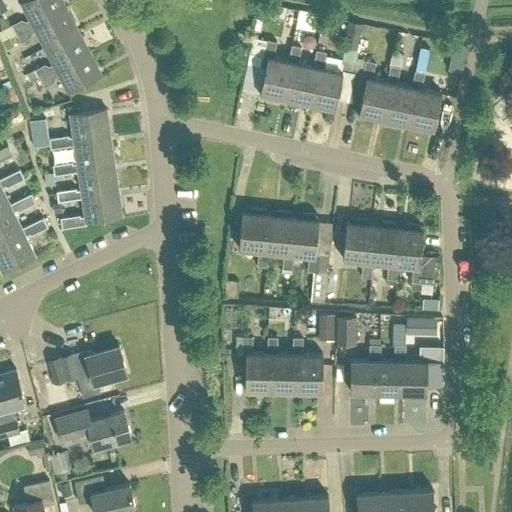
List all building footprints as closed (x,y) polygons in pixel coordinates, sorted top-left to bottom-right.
[(11,23),(16,32),(66,6),(62,0),(21,0),(20,1),(28,17),(26,19),(21,18),(11,23)] [(258,10),(261,10),(267,12),(269,2),(260,0),(258,10)] [(66,6),(16,32),(16,33),(20,41),(31,35),(32,31),(35,29),(43,46),(77,28),(66,6)] [(297,18),(295,25),(304,27),(308,10),(299,8),(299,9),(297,18)] [(358,49),(363,22),(348,19),(342,46),(358,49)] [(35,68),(39,76),(89,50),(77,28),(43,46),(52,62),(49,64),(44,63),(35,68)] [(16,33),(2,40),(6,48),(20,41),(16,33)] [(253,35),(242,87),(259,91),(262,91),(261,96),(262,97),(262,96),(275,98),(276,94),(284,96),(292,58),(288,57),(274,54),(277,40),(267,38),(253,35)] [(292,58),(284,96),(285,96),(287,97),(286,101),(287,102),(287,101),(300,103),(300,99),(310,101),(318,63),(313,62),(299,59),(302,45),(291,43),(288,57),(292,58)] [(318,63),(310,101),(311,102),(310,107),(311,107),(312,106),(324,108),(325,105),(336,107),(344,69),(339,68),(341,58),(326,55),(327,50),(324,50),(316,48),(313,62),(318,63)] [(89,50),(39,76),(44,85),(54,80),(55,76),(58,74),(67,91),(101,73),(89,50)] [(358,112),(361,112),(360,117),(361,117),(361,116),(374,119),(374,115),(383,117),(392,79),(387,78),(373,75),(376,60),(366,58),(357,56),(354,71),(366,74),(358,112)] [(392,79),(383,117),(385,117),(384,122),(385,123),(386,122),(398,124),(399,120),(409,122),(417,84),(412,83),(398,80),(401,66),(390,64),(387,78),(392,79)] [(34,68),(26,72),(30,80),(38,76),(34,68)] [(417,84),(409,122),(410,123),(409,128),(410,128),(410,127),(423,129),(423,126),(434,128),(442,90),(422,86),(425,71),(415,69),(412,83),(417,84)] [(1,82),(4,89),(12,85),(10,79),(1,82)] [(12,85),(4,89),(9,102),(17,98),(12,85)] [(511,100),(501,90),(486,105),(497,116),(511,101),(511,100)] [(73,134),(68,135),(68,133),(48,136),(50,146),(74,142),(73,139),(110,134),(106,107),(70,112),(73,134)] [(76,161),(72,162),(72,159),(52,162),(54,173),(78,169),(77,166),(114,161),(110,134),(73,139),(74,142),(76,161)] [(0,158),(12,153),(8,143),(0,146),(0,158)] [(80,188),(76,188),(76,185),(56,188),(58,200),(82,196),(81,193),(118,187),(114,161),(77,166),(78,169),(80,188)] [(0,209),(11,204),(9,201),(1,184),(4,182),(6,186),(24,177),(19,167),(0,176),(0,209)] [(46,183),(54,182),(52,171),(45,172),(46,183)] [(81,193),(82,196),(84,214),(80,214),(80,212),(60,215),(61,226),(86,223),(86,219),(122,214),(118,187),(81,193)] [(11,204),(0,209),(0,239),(23,229),(21,225),(13,209),(17,207),(18,210),(36,201),(31,191),(9,201),(11,204)] [(61,200),(52,201),(54,211),(62,210),(61,200)] [(267,264),(268,249),(263,249),(267,212),(267,207),(266,207),(266,208),(253,206),(253,210),(242,209),(238,246),(258,248),(257,263),(267,264)] [(263,249),(268,249),(283,251),(282,266),(292,267),(293,252),(288,251),(292,214),(292,209),(291,209),(291,210),(278,209),(278,213),(267,212),(263,249)] [(308,254),(307,269),(313,270),(310,298),(324,299),(329,244),(316,243),(319,217),(317,217),(317,212),(316,212),(316,213),(303,211),(303,215),(292,214),(288,251),(293,252),(308,254)] [(23,229),(0,239),(0,269),(0,270),(35,253),(25,233),(29,231),(30,234),(48,225),(43,215),(21,225),(23,229)] [(346,220),(343,257),(362,259),(361,275),(370,276),(372,261),(372,260),(368,259),(372,222),(371,222),(371,217),(370,217),(370,218),(357,217),(357,221),(346,220)] [(372,222),(368,259),(372,260),(387,261),(387,263),(386,277),(396,278),(398,262),(394,262),(398,225),(396,224),(396,219),(395,219),(395,220),(382,219),(382,223),(375,222),(372,222)] [(398,225),(394,262),(398,262),(412,263),(412,265),(411,280),(412,280),(434,282),(434,255),(421,254),(423,227),(421,227),(421,222),(420,222),(420,223),(407,221),(407,225),(398,225)] [(225,278),(224,294),(237,295),(238,279),(225,278)] [(422,297),(422,308),(438,308),(438,298),(422,297)] [(267,310),(267,320),(277,320),(277,309),(267,310)] [(320,312),(319,333),(332,333),(333,312),(320,312)] [(338,314),(337,342),(354,343),(355,314),(338,314)] [(397,329),(408,330),(408,317),(397,317),(397,329)] [(244,387),(246,387),(246,392),(247,392),(247,391),(260,392),(260,388),(270,388),(271,350),(266,350),(251,350),(252,335),(242,335),(241,352),(245,352),(244,387)] [(271,350),(270,388),(271,388),(271,393),(272,393),(272,392),(285,392),(285,388),(295,388),(296,351),(292,351),(276,351),(276,336),(267,335),(266,350),(271,350)] [(296,351),(295,388),(296,388),(296,394),(297,394),(297,393),(310,393),(310,389),(321,389),(322,351),(302,351),(302,336),(292,336),(292,351),(296,351)] [(54,382),(63,379),(78,375),(84,396),(97,392),(101,388),(99,381),(128,373),(120,342),(84,353),(83,349),(48,359),(54,382)] [(350,389),(375,390),(376,358),(380,358),(380,343),(369,343),(369,358),(351,357),(350,389)] [(376,358),(375,390),(401,390),(401,358),(404,358),(405,343),(394,343),(393,358),(380,358),(376,358)] [(401,358),(401,390),(426,391),(426,383),(441,383),(442,344),(419,343),(419,358),(404,358),(401,358)] [(243,363),(243,354),(234,354),(234,363),(243,363)] [(15,367),(0,370),(0,408),(7,432),(7,434),(20,431),(19,429),(14,409),(26,405),(15,367)] [(91,417),(88,405),(54,415),(62,442),(91,434),(94,446),(132,435),(124,408),(91,417)] [(20,431),(7,434),(10,444),(29,439),(26,427),(19,429),(20,431)] [(37,455),(44,453),(41,437),(27,441),(30,452),(36,451),(37,455)] [(50,453),(55,471),(69,468),(64,449),(50,453)] [(104,487),(101,473),(73,479),(77,500),(90,496),(94,511),(111,511),(134,507),(128,481),(104,487)] [(12,502),(13,511),(42,511),(41,502),(52,500),(47,477),(21,483),(25,500),(12,502)] [(61,494),(72,491),(69,479),(58,481),(61,494)] [(433,511),(431,485),(406,487),(407,511),(433,511)] [(381,511),(407,511),(406,487),(380,489),(381,511)] [(381,511),(380,489),(354,491),(355,511),(381,511)] [(327,511),(326,493),(301,495),(301,511),(327,511)] [(276,511),(301,511),(301,495),(275,497),(276,511)] [(250,511),(276,511),(275,497),(249,499),(250,511)]
